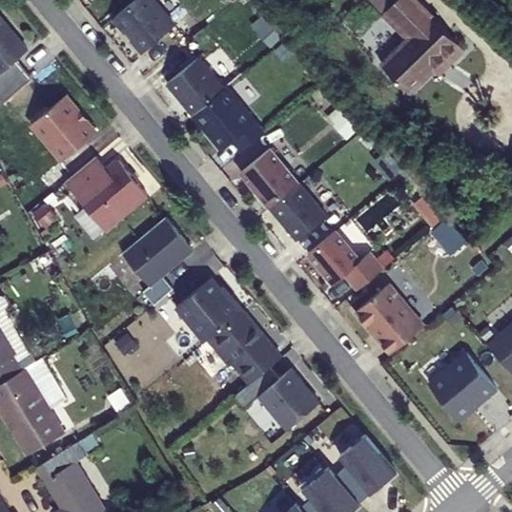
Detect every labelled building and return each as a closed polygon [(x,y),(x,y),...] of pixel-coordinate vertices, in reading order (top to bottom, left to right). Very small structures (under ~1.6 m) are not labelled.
[(177,20),(160,0),(131,0),(116,13),(128,26),(130,25),(136,33),(135,34),(146,47),(177,20)] [(446,64),(451,69),(468,53),(419,0),(402,0),(387,14),(412,41),(386,65),(413,94),(435,74),(446,64)] [(0,91),(4,97),(35,72),(19,52),(31,43),(0,4),(0,91)] [(170,76),(196,108),(227,82),(201,50),(170,76)] [(440,79),(451,69),(446,64),(435,74),(440,79)] [(227,82),(196,108),(224,142),(236,133),(245,145),(266,127),(229,81),(227,82)] [(64,153),(88,135),(99,126),(69,88),(34,116),(64,153)] [(242,165),(271,200),(300,177),(271,142),(242,165)] [(105,220),(107,223),(149,188),(121,153),(109,162),(99,149),(67,174),(89,200),(77,210),(93,230),(105,220)] [(301,176),(300,177),(271,200),(298,234),(328,210),(301,176)] [(124,245),(151,278),(163,268),(195,242),(167,209),(124,245)] [(467,236),(446,213),(431,227),(451,250),(467,236)] [(359,256),(334,226),(307,248),(332,279),(343,269),(356,285),(382,264),(369,248),(359,256)] [(209,331),(244,303),(232,288),(229,290),(212,270),(177,299),(205,334),(209,331)] [(392,325),(402,337),(424,319),(389,277),(356,304),(381,334),(392,325)] [(3,295),(0,296),(0,323),(17,352),(26,367),(30,365),(37,361),(15,325),(16,321),(7,307),(9,305),(10,302),(6,296),(3,295)] [(244,303),(209,331),(231,358),(234,356),(252,378),(272,360),(262,348),(274,339),(244,303)] [(511,315),(484,340),(511,371),(511,315)] [(0,361),(17,352),(0,323),(0,361)] [(392,325),(381,334),(391,346),(402,337),(392,325)] [(283,351),(274,339),(262,348),(272,360),(283,351)] [(494,384),(464,349),(426,380),(456,416),(472,403),(470,401),(479,394),(480,395),(494,384)] [(0,382),(26,367),(17,352),(0,361),(0,382)] [(282,371),(272,360),(252,378),(291,422),(322,395),(294,361),(282,371)] [(26,367),(0,382),(0,401),(29,450),(67,430),(30,365),(26,367)] [(349,465),(337,476),(359,501),(381,483),(383,485),(398,473),(366,435),(341,455),(349,465)] [(83,439),(39,465),(67,511),(108,511),(78,460),(90,453),(83,439)] [(337,476),(329,467),(305,488),(313,498),(302,508),(305,511),(351,511),(361,503),(359,501),(337,476)] [(0,511),(11,511),(0,492),(0,511)] [(305,511),(302,508),(297,503),(286,511),(305,511)]
